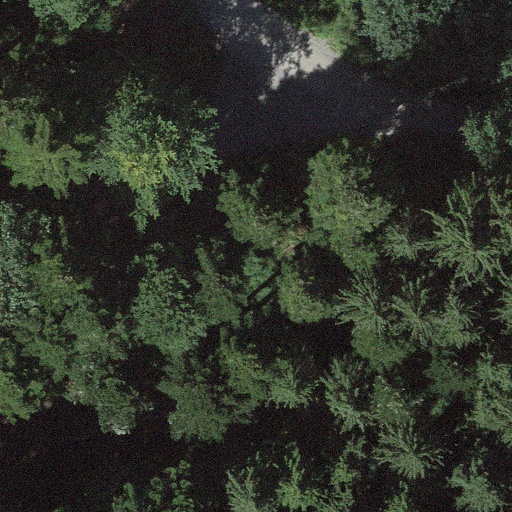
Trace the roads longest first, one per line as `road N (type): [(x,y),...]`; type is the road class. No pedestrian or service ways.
road 1 (track): [(0,208),(349,63)]
road 2 (track): [(511,90),(349,63),(246,0)]
